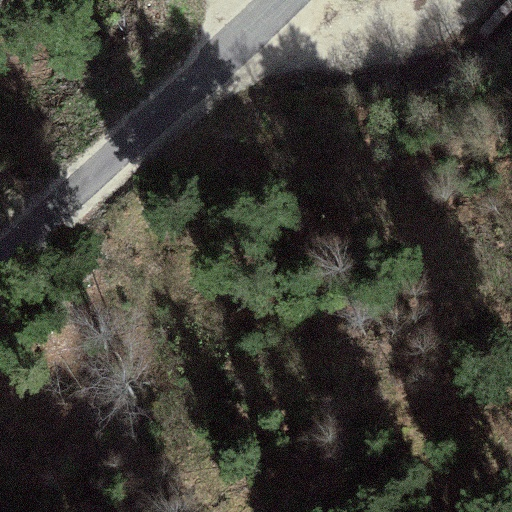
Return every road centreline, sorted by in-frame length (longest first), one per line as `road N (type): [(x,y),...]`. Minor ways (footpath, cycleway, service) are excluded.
road 1 (unclassified): [(0,258),(198,94),(290,0)]
road 2 (track): [(212,0),(253,38),(315,54),(409,36),(456,0)]
